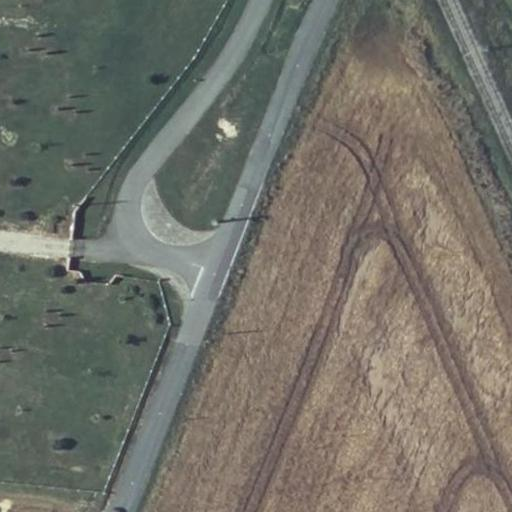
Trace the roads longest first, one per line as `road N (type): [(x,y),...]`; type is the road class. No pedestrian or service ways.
road 1 (unclassified): [(218,268),(151,252),(135,239),(130,200),(263,0)]
road 2 (tertiary): [(326,0),(218,268)]
road 3 (tertiary): [(218,268),(121,511)]
